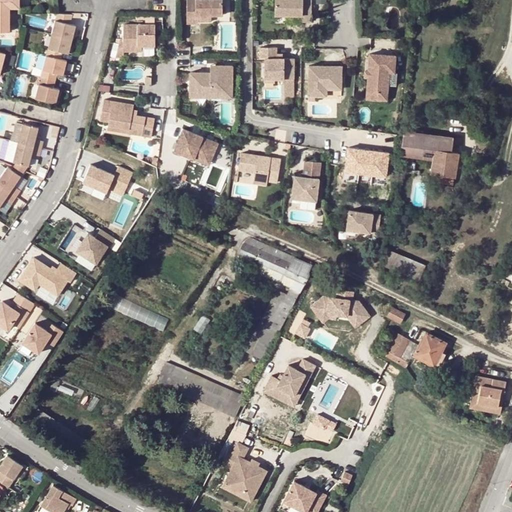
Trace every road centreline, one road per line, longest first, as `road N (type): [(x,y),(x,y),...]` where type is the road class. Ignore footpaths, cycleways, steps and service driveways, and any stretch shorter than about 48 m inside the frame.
road 1 (residential): [(103,0),(64,161),(0,264)]
road 2 (track): [(511,352),(256,233)]
road 3 (residential): [(245,0),(245,118),(344,134)]
road 4 (residential): [(0,427),(143,511)]
road 5 (unknown): [(261,511),(294,455),(320,447),(351,459)]
